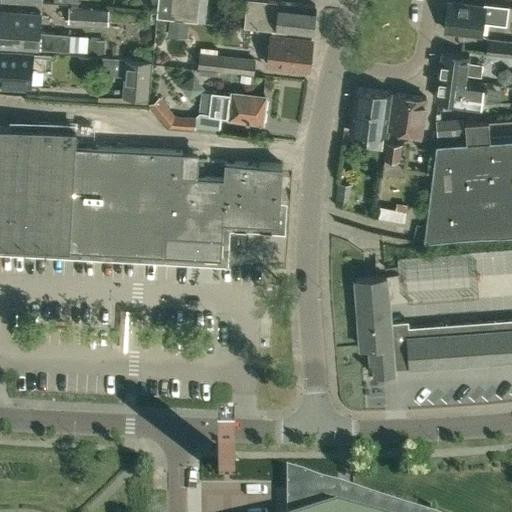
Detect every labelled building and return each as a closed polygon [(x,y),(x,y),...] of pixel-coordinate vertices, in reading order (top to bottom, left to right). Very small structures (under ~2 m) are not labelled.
[(197,18),(198,0),(157,0),(157,14),(197,18)] [(313,31),(316,5),(279,1),(270,0),(246,0),(244,26),(277,29),(277,27),(313,31)] [(480,34),(482,21),(506,25),(509,6),(491,3),(485,3),(484,6),(448,1),(444,29),(480,34)] [(109,9),(69,6),(68,22),(108,25),(109,9)] [(71,34),(40,32),(41,11),(0,9),(0,17),(0,44),(39,47),(39,49),(69,51),(71,34)] [(309,68),(312,38),(271,34),(268,64),(309,68)] [(486,53),(511,56),(511,40),(488,37),(486,53)] [(0,82),(29,85),(32,52),(0,49),(0,82)] [(200,51),(198,67),(254,73),(256,58),(200,51)] [(441,51),(438,75),(467,78),(468,73),(481,75),(483,63),(469,61),(470,55),(441,51)] [(148,100),(151,60),(125,58),(122,98),(148,100)] [(481,80),(467,78),(438,75),(435,97),(448,98),(447,102),(478,106),(481,80)] [(499,88),(511,88),(511,75),(499,75),(499,88)] [(386,132),(392,91),(355,86),(349,127),(386,132)] [(422,130),(426,95),(394,91),(390,126),(422,130)] [(263,120),(265,95),(233,92),(233,94),(212,92),(210,115),(263,120)] [(160,96),(149,105),(168,129),(195,132),(197,118),(176,116),(160,96)] [(436,143),(424,243),(511,236),(511,137),(487,139),(486,119),(463,121),(464,141),(436,143)] [(0,123),(0,243),(164,253),(221,257),(222,236),(223,221),(279,224),(283,163),(225,160),(224,177),(198,175),(199,154),(182,153),(182,149),(77,142),(77,128),(0,123)] [(385,159),(400,161),(402,144),(387,142),(385,159)] [(338,182),(335,204),(350,206),(353,184),(338,182)] [(394,368),(511,359),(511,318),(409,326),(408,320),(391,321),(388,275),(355,278),(361,348),(371,347),(373,375),(395,373),(394,368)] [(464,293),(469,306),(482,300),(476,287),(464,293)] [(496,380),(495,401),(509,401),(510,381),(496,380)] [(236,458),(218,458),(218,476),(236,476),(236,458)] [(412,511),(287,472),(287,511),(412,511)]
